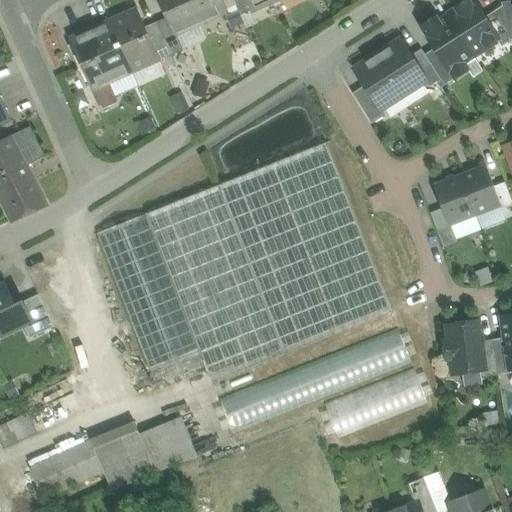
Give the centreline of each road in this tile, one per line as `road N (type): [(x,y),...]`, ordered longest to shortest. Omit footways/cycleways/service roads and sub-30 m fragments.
road 1 (residential): [(321,53),(97,201)]
road 2 (residential): [(396,175),(444,303),(511,291)]
road 3 (residential): [(97,201),(19,12)]
road 4 (residential): [(321,53),(396,175)]
road 5 (residential): [(396,175),(511,122)]
